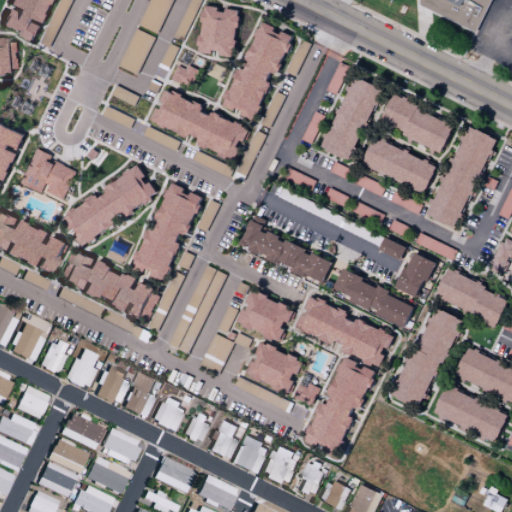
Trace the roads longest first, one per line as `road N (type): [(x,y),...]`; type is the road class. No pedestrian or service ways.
road 1 (residential): [(0,362),(299,511)]
road 2 (tertiary): [(296,0),(511,108)]
road 3 (residential): [(10,511),(66,397)]
